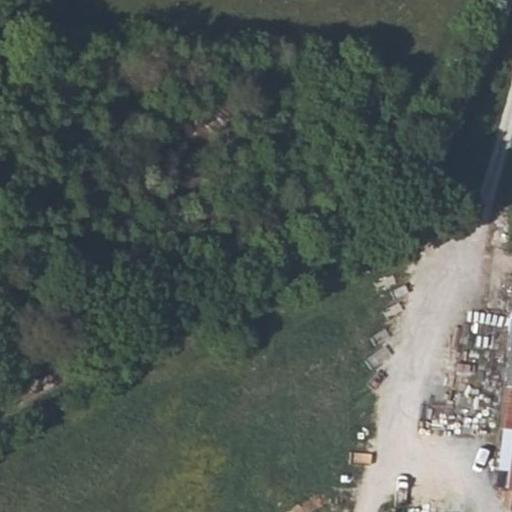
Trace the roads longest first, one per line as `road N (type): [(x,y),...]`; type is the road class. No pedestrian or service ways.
road 1 (track): [(511,0),(455,120),(382,218),(98,353),(0,413)]
road 2 (track): [(372,511),(418,283)]
